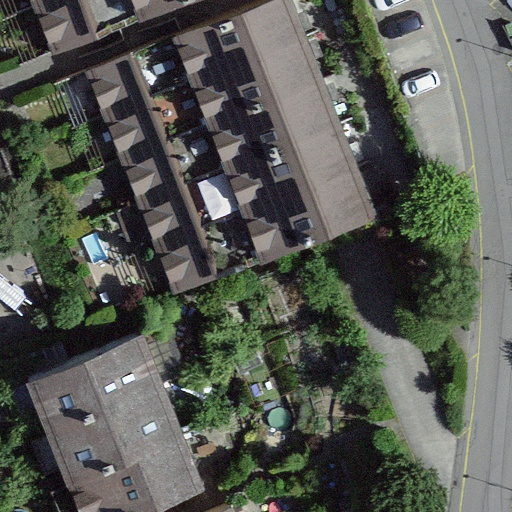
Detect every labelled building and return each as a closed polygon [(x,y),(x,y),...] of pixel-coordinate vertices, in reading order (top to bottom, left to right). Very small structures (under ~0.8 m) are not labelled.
[(96,51),(76,0),(17,0),(45,70),(96,51)] [(113,0),(129,40),(233,0),(113,0)] [(288,9),(166,53),(252,288),(374,244),(288,9)] [(132,62),(77,82),(161,309),(216,289),(132,62)] [(140,343),(23,389),(71,511),(176,511),(203,501),(140,343)]
